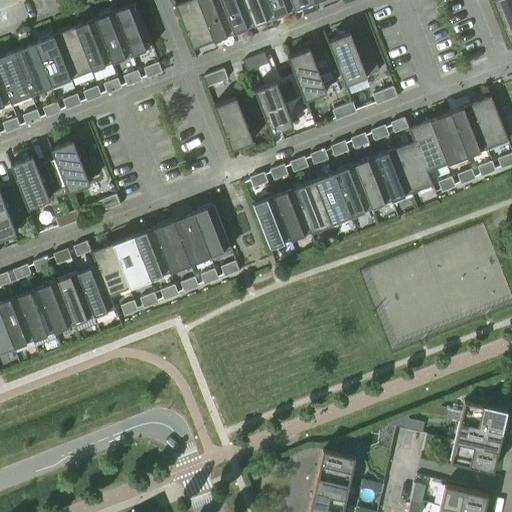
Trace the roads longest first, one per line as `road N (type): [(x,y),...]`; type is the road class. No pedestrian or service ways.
road 1 (tertiary): [(209,511),(177,435),(154,424),(0,484)]
road 2 (residential): [(158,202),(120,101),(184,76)]
